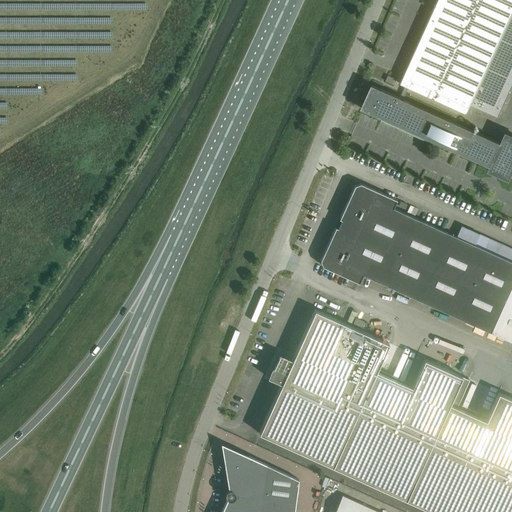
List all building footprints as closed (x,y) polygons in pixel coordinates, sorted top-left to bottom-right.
[(511,82),(511,0),(436,0),(399,83),(404,86),(399,97),(372,85),(372,86),(365,102),(360,102),(362,102),(360,107),(363,107),(362,108),(361,109),(487,166),(485,171),(506,180),(508,175),(511,177),(511,136),(503,132),(498,142),(402,99),(408,88),(465,113),(469,104),(497,116),(511,82)] [(474,107),(471,113),(496,124),(499,118),(474,107)] [(362,274),(393,208),(396,200),(360,183),(354,185),(320,260),(322,266),(359,282),(362,274)] [(362,274),(490,332),(511,283),(511,261),(393,208),(362,274)] [(463,226),(460,233),(481,241),(484,235),(463,226)] [(511,283),(490,332),(511,342),(511,283)] [(388,343),(315,310),(292,360),(278,353),(278,355),(277,358),(276,360),(275,362),(274,364),(271,368),(270,371),(269,372),(268,374),(268,375),(268,378),(271,379),(281,384),(259,433),(434,511),(511,511),(511,398),(498,393),(486,420),(456,407),(469,379),(424,359),(412,387),(376,371),(388,343)] [(293,511),(298,480),(234,449),(225,468),(228,490),(227,490),(226,491),(225,492),(225,493),(225,494),(225,495),(225,496),(226,497),(226,498),(227,498),(220,511),(293,511)] [(378,511),(342,495),(334,511),(378,511)]
